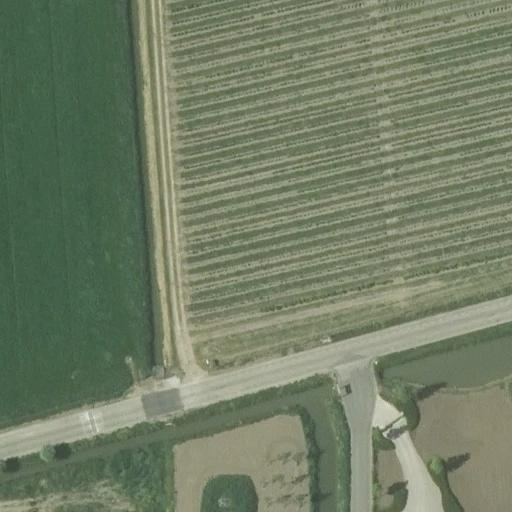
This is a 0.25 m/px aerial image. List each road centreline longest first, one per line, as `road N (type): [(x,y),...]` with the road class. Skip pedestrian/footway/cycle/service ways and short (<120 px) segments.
road 1 (tertiary): [(0,452),(511,309)]
road 2 (unknown): [(340,511),(324,361)]
